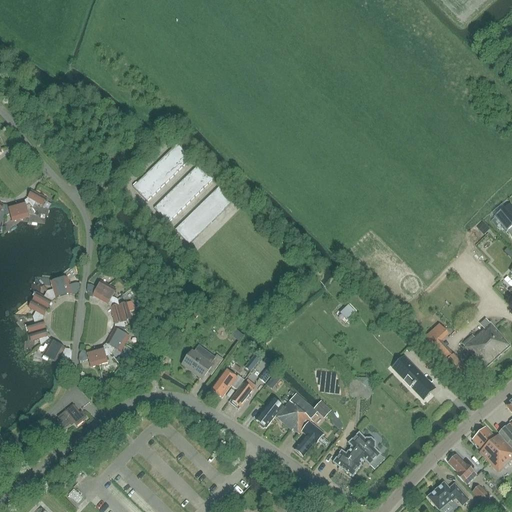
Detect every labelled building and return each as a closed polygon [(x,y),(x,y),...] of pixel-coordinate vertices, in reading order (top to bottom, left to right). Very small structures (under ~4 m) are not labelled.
[(509,34),(506,30),(501,34),(504,38),(509,34)] [(504,38),(500,34),(495,38),(499,42),(504,38)] [(180,156),(185,151),(177,144),(173,149),(180,156)] [(176,160),(180,156),(173,149),(169,153),(176,160)] [(187,163),(192,159),(185,151),(180,156),(187,163)] [(171,165),(176,160),(169,153),(164,157),(171,165)] [(183,167),(187,163),(180,156),(176,160),(183,167)] [(167,169),(171,165),(164,157),(160,162),(167,169)] [(178,172),(183,167),(176,160),(171,165),(178,172)] [(162,173),(167,169),(160,162),(155,166),(162,173)] [(174,176),(178,172),(171,165),(167,169),(174,176)] [(158,178),(162,173),(155,166),(151,170),(158,178)] [(201,177),(206,173),(199,166),(194,170),(201,177)] [(169,180),(174,176),(167,169),(162,173),(169,180)] [(153,182),(158,178),(151,170),(146,175),(153,182)] [(197,182),(201,177),(194,170),(190,175),(197,182)] [(165,185),(169,180),(162,173),(158,178),(165,185)] [(208,185),(213,180),(206,173),(201,177),(208,185)] [(149,186),(153,182),(146,175),(142,179),(149,186)] [(192,186),(197,182),(190,175),(185,179),(192,186)] [(204,189),(208,185),(201,177),(197,182),(204,189)] [(161,189),(165,185),(158,178),(153,182),(161,189)] [(145,191),(149,186),(142,179),(137,184),(145,191)] [(188,190),(192,186),(185,179),(181,183),(188,190)] [(156,194),(161,189),(153,182),(149,186),(156,194)] [(199,193),(204,189),(197,182),(192,186),(199,193)] [(183,195),(188,190),(181,183),(176,188),(183,195)] [(140,195),(145,191),(137,184),(133,188),(140,195)] [(152,198),(156,194),(149,186),(145,191),(152,198)] [(195,198),(199,193),(192,186),(188,190),(195,198)] [(222,199),(227,194),(220,187),(215,192),(222,199)] [(179,199),(183,195),(176,188),(172,192),(179,199)] [(190,202),(195,198),(188,190),(183,195),(190,202)] [(147,202),(152,198),(145,191),(140,195),(147,202)] [(174,204),(179,199),(172,192),(167,196),(174,204)] [(218,203),(222,199),(215,192),(211,196),(218,203)] [(35,193),(26,200),(29,204),(32,208),(35,203),(40,206),(47,199),(35,193)] [(229,206),(234,202),(227,194),(222,199),(229,206)] [(186,206),(190,202),(183,195),(179,199),(186,206)] [(170,208),(174,204),(167,196),(163,201),(170,208)] [(213,208),(218,203),(211,196),(206,200),(213,208)] [(181,211),(186,206),(179,199),(174,204),(181,211)] [(225,211),(229,206),(222,199),(218,203),(225,211)] [(26,206),(29,204),(26,200),(17,207),(21,221),(28,215),(26,206)] [(209,212),(213,208),(206,200),(202,205),(209,212)] [(166,212),(170,208),(163,201),(158,205),(166,212)] [(221,215),(225,211),(218,203),(213,208),(221,215)] [(177,215),(181,211),(174,204),(170,208),(177,215)] [(161,217),(166,212),(158,205),(154,209),(161,217)] [(204,216),(209,212),(202,205),(197,209),(204,216)] [(5,211),(4,216),(10,215),(11,220),(21,221),(17,207),(6,206),(5,211)] [(173,219),(177,215),(170,208),(166,212),(173,219)] [(216,220),(221,215),(213,208),(209,212),(216,220)] [(511,214),(506,208),(495,217),(506,231),(511,226),(511,214)] [(200,221),(204,216),(197,209),(193,213),(200,221)] [(168,224),(173,219),(166,212),(161,217),(168,224)] [(212,224),(216,220),(209,212),(204,216),(212,224)] [(196,225),(200,221),(193,213),(188,218),(196,225)] [(208,229),(212,224),(204,216),(200,221),(208,229)] [(191,229),(196,225),(188,218),(184,222),(191,229)] [(203,233),(208,229),(200,221),(196,225),(203,233)] [(187,234),(191,229),(184,222),(179,227),(187,234)] [(199,237),(203,233),(196,225),(191,229),(199,237)] [(182,238),(187,234),(179,227),(175,231),(182,238)] [(195,242),(199,237),(191,229),(187,234),(195,242)] [(190,246),(195,242),(187,234),(182,238),(190,246)] [(49,292),(47,293),(51,297),(54,301),(62,294),(59,280),(51,286),(53,291),(49,292)] [(68,281),(59,280),(62,294),(76,295),(79,291),(80,289),(80,285),(76,284),(69,286),(68,281)] [(102,298),(109,286),(99,285),(97,289),(91,286),(87,285),(87,291),(88,296),(102,298)] [(109,286),(102,298),(109,307),(113,304),(117,301),(112,298),(115,293),(109,286)] [(40,295),(33,301),(45,308),(54,301),(51,297),(47,293),(46,294),(45,298),(40,295)] [(33,301),(31,310),(36,313),(33,318),(39,319),(43,319),(45,308),(33,301)] [(113,304),(109,307),(116,316),(129,312),(124,305),(119,306),(117,301),(113,304)] [(116,316),(115,327),(119,328),(123,328),(126,329),(124,323),(128,322),(129,312),(116,316)] [(30,325),(29,334),(42,330),(43,319),(39,319),(33,318),(34,324),(30,325)] [(485,371),(510,348),(491,325),(475,339),(472,336),(462,345),(465,348),(463,350),(477,365),(479,364),(485,371)] [(115,327),(113,339),(125,345),(127,336),(123,334),(126,329),(123,328),(119,328),(115,327)] [(42,330),(29,334),(35,342),(39,340),(41,346),(46,342),(49,339),(42,330)] [(236,331),(232,336),(238,341),(242,336),(236,331)] [(50,360),(56,348),(49,339),(46,342),(48,346),(44,353),(50,360)] [(113,339),(104,346),(107,350),(109,352),(111,355),(114,349),(115,350),(118,352),(125,345),(113,339)] [(104,346),(95,353),(99,366),(107,360),(106,358),(111,355),(109,352),(107,350),(104,346)] [(71,355),(70,350),(56,348),(50,360),(59,362),(61,358),(67,361),(71,361),(71,355)] [(182,370),(183,369),(199,380),(198,382),(207,371),(212,374),(210,378),(222,362),(216,358),(214,360),(198,349),(194,354),(182,370)] [(99,366),(95,353),(82,351),(79,356),(79,362),(82,362),(89,361),(90,365),(99,366)] [(256,365),(260,360),(255,356),(245,369),(250,373),(255,365),(256,365)] [(454,356),(444,365),(459,382),(469,373),(454,356)] [(403,366),(398,371),(422,396),(427,391),(430,393),(434,390),(435,390),(404,358),(403,359),(404,359),(400,363),(403,366)] [(275,372),(274,371),(269,367),(264,373),(258,380),(265,385),(275,372)] [(229,387),(230,386),(237,391),(244,381),(238,376),(236,378),(226,371),(211,392),(222,400),(231,388),(229,387)] [(275,374),(266,385),(272,390),(280,379),(275,374)] [(240,409),(252,393),(244,387),(240,393),(238,392),(231,401),(231,402),(229,405),(235,409),(237,407),(240,409)] [(284,407),(275,418),(292,432),(292,431),(298,436),(300,434),(301,435),(302,433),(309,425),(309,424),(311,422),(317,414),(314,410),(295,395),(284,408),(284,407)] [(275,418),(284,407),(273,400),(266,409),(256,422),(265,430),(275,418)] [(511,401),(506,407),(511,414),(511,423),(499,434),(510,447),(511,448),(511,401)] [(331,414),(322,404),(314,410),(324,421),(331,414)] [(77,427),(86,419),(81,413),(80,414),(73,406),(65,413),(77,427)] [(63,430),(70,424),(64,416),(56,422),(63,430)] [(324,436),(309,425),(302,433),(306,437),(294,452),(303,459),(315,444),(316,445),(324,436)] [(498,474),(511,460),(511,451),(498,436),(495,439),(486,429),(472,441),(482,451),(479,454),(498,474)] [(375,471),(380,466),(385,461),(381,457),(382,456),(375,450),(376,449),(376,443),(372,439),(365,439),(359,433),(347,444),(351,448),(346,454),(341,451),(332,464),(353,479),(362,466),(360,464),(363,461),(370,467),(371,467),(375,471)] [(456,457),(448,465),(459,475),(457,477),(464,483),(474,474),(467,467),(456,457)] [(444,483),(427,498),(438,511),(440,511),(455,499),(456,500),(463,508),(470,501),(455,484),(449,489),(444,483)] [(472,493),(482,504),(490,496),(482,488),(481,489),(479,487),(472,493)] [(78,504),(82,500),(74,491),(70,495),(78,504)] [(487,500),(484,504),(488,509),(492,505),(487,500)]
